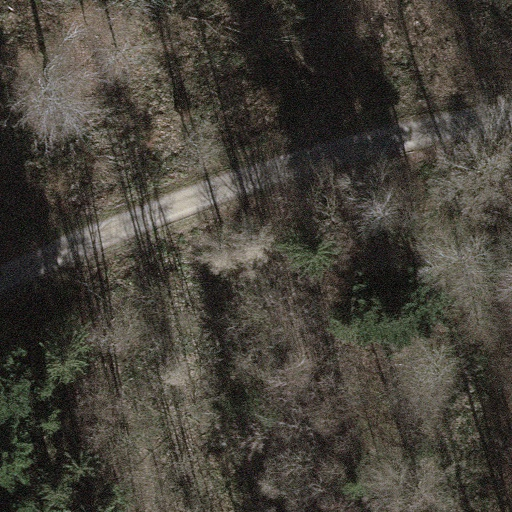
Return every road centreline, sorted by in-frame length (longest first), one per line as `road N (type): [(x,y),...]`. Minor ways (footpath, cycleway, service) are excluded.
road 1 (track): [(511,127),(173,179),(0,265)]
road 2 (track): [(173,179),(0,128)]
